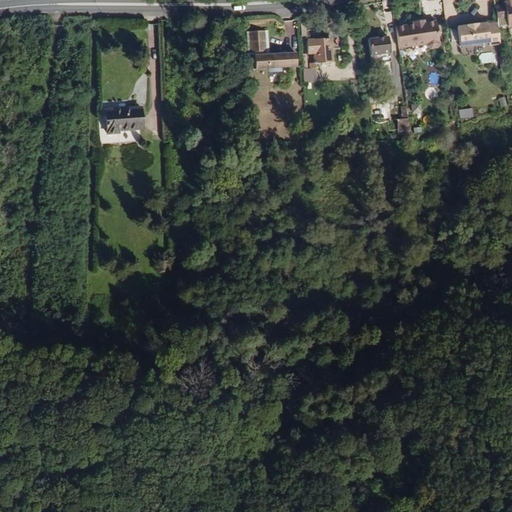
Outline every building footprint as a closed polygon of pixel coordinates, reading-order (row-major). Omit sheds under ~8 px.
[(511,11),(511,12),(511,8),(501,9),(502,13),(493,14),(495,23),(497,38),(511,35),(511,11)] [(497,38),(495,23),(482,25),(481,21),(454,25),(456,45),(486,41),(486,44),(498,43),(497,38)] [(295,68),(294,53),(267,54),(267,30),(246,31),(247,55),(253,55),(254,70),(268,69),(268,72),(279,72),(279,69),(295,68)] [(439,54),(436,31),(425,32),(425,30),(413,31),(413,34),(409,35),(409,34),(396,35),(398,57),(426,54),(427,59),(430,58),(439,57),(439,54)] [(332,63),(330,38),(305,39),(306,55),(313,54),(313,63),(308,63),(309,68),(316,68),(315,64),(332,63)] [(390,61),(388,45),(369,47),(371,63),(390,61)] [(494,62),(493,52),(478,53),(479,63),(494,62)] [(310,82),(310,69),(300,70),(301,82),(310,82)] [(498,107),(505,106),(505,97),(497,97),(498,107)] [(376,111),(386,109),(385,102),(375,104),(376,111)] [(410,114),(419,113),(419,104),(409,105),(410,114)] [(141,129),(139,107),(104,110),(106,134),(118,133),(118,131),(141,129)] [(458,119),(472,117),(470,107),(457,109),(458,119)] [(396,119),(396,135),(407,135),(407,119),(396,119)]
